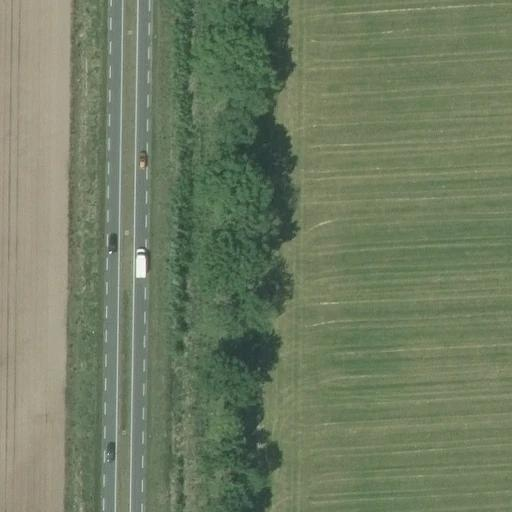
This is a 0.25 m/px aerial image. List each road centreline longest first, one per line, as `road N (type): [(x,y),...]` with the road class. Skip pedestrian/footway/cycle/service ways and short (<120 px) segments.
road 1 (primary): [(116,0),(107,511)]
road 2 (primary): [(133,511),(141,0)]
road 3 (track): [(238,511),(243,0)]
